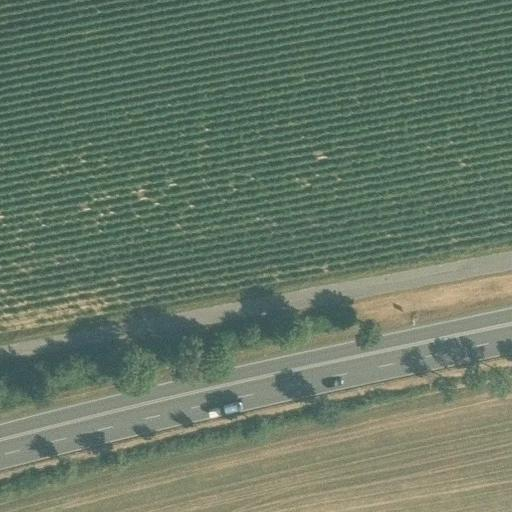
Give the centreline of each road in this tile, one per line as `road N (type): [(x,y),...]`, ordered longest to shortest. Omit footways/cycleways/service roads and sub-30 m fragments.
road 1 (trunk): [(511,331),(0,448)]
road 2 (track): [(0,357),(511,261)]
